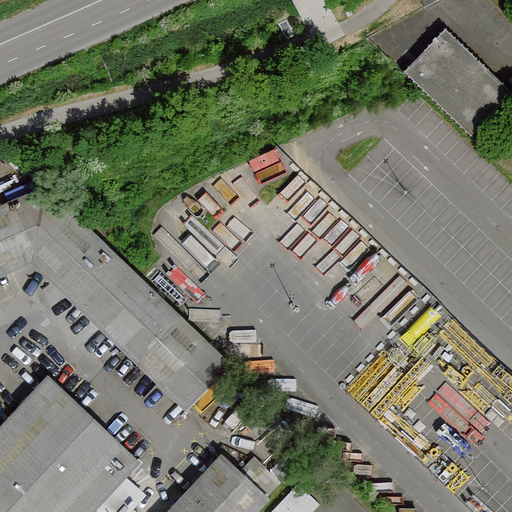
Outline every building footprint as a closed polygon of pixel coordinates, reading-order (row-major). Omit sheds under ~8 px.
[(511,90),(447,29),(405,73),(472,137),(511,95),(511,90)] [(48,190),(0,210),(0,279),(34,264),(191,412),(225,377),(233,369),(48,190)] [(0,511),(101,511),(144,467),(52,379),(0,433),(0,511)] [(268,511),(276,503),(271,498),(227,457),(174,511),(268,511)] [(293,494),(311,511),(316,511),(323,506),(301,485),(293,494)] [(284,503),(293,511),(311,511),(293,494),(284,503)] [(275,511),(293,511),(284,503),(275,511)]
